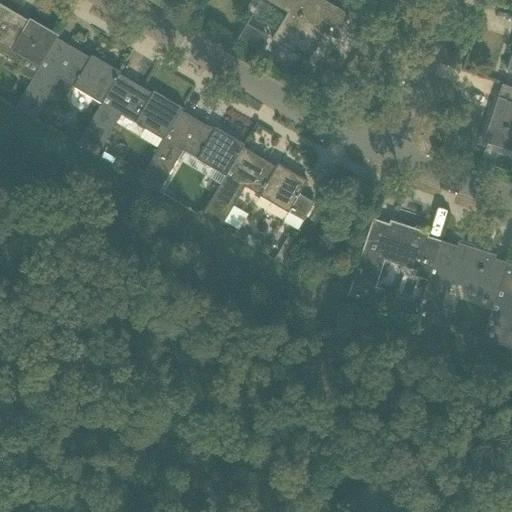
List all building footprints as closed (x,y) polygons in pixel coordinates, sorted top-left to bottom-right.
[(266,0),(288,13),(276,33),(272,40),(309,61),(310,59),(326,31),(324,29),(329,21),(341,28),(349,14),(325,0),(266,0)] [(0,48),(23,62),(18,70),(33,79),(40,68),(58,38),(59,35),(30,18),(29,21),(0,3),(0,48)] [(245,24),(237,39),(260,51),(268,35),(245,24)] [(17,107),(37,118),(60,77),(103,102),(120,75),(121,72),(92,55),(91,57),(58,38),(40,68),(33,79),(17,107)] [(80,142),(99,154),(123,113),(165,137),(166,138),(182,111),(184,108),(154,91),(153,94),(120,75),(103,102),(84,134),(80,142)] [(511,102),(499,98),(485,140),(511,149),(511,102)] [(165,137),(142,178),(161,190),(185,149),(227,173),(228,174),(244,147),(245,144),(216,128),(215,130),(182,111),(166,138),(165,137)] [(80,142),(84,134),(79,132),(73,133),(70,138),(79,143),(80,142)] [(285,221),(298,228),(299,229),(315,202),(300,194),(308,181),(278,164),(277,167),(244,147),(228,174),(227,173),(202,218),(222,229),(245,188),(289,213),(285,221)] [(493,166),(510,172),(511,164),(511,158),(497,154),(493,166)] [(403,312),(416,316),(416,317),(417,317),(440,245),(427,241),(430,233),(391,221),(389,228),(372,223),(348,295),(382,306),(387,290),(376,287),(385,259),(417,269),(403,312)] [(245,241),(255,247),(259,241),(249,235),(245,241)] [(293,239),(288,236),(275,259),(276,260),(280,262),(280,261),(293,239)] [(417,317),(450,328),(455,312),(444,309),(453,280),(484,291),(482,298),(495,302),(496,302),(507,267),(495,263),(497,255),(458,243),(456,250),(440,245),(417,317)] [(483,339),(511,348),(511,330),(511,331),(511,327),(511,268),(507,267),(496,302),(495,302),(483,339)]
